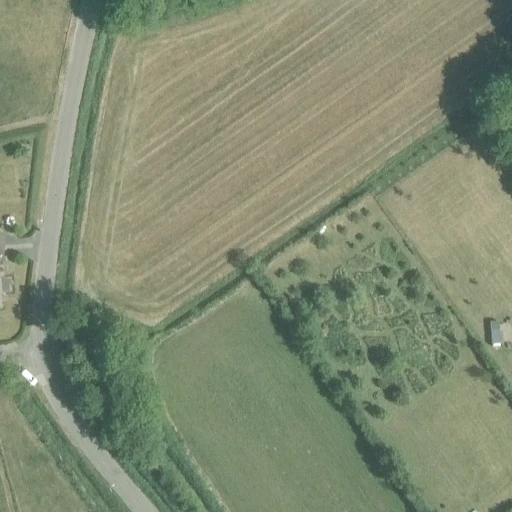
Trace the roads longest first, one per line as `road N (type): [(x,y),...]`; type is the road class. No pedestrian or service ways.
road 1 (unclassified): [(42,359),(51,222),(91,0)]
road 2 (unclassified): [(151,511),(55,395),(42,359)]
